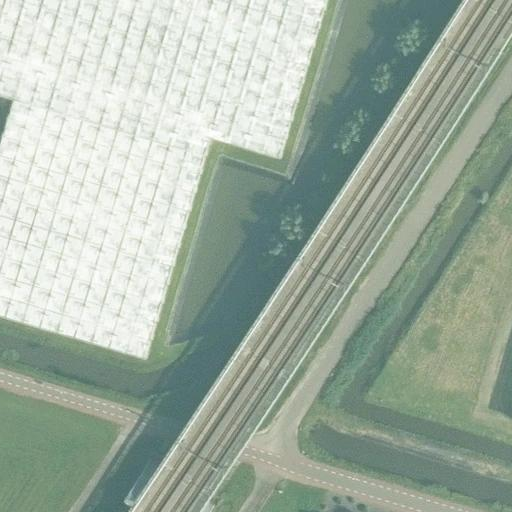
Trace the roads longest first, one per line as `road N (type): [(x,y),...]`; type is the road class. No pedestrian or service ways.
road 1 (unclassified): [(264,457),(511,77)]
road 2 (unclassified): [(264,457),(0,377)]
road 3 (unclassified): [(441,511),(264,457)]
